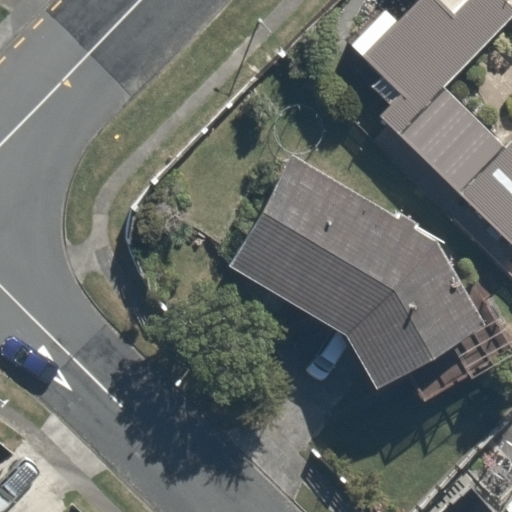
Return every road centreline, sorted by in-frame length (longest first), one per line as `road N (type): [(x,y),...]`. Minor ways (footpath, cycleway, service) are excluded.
road 1 (residential): [(0,290),(208,511)]
road 2 (residential): [(0,147),(133,0)]
